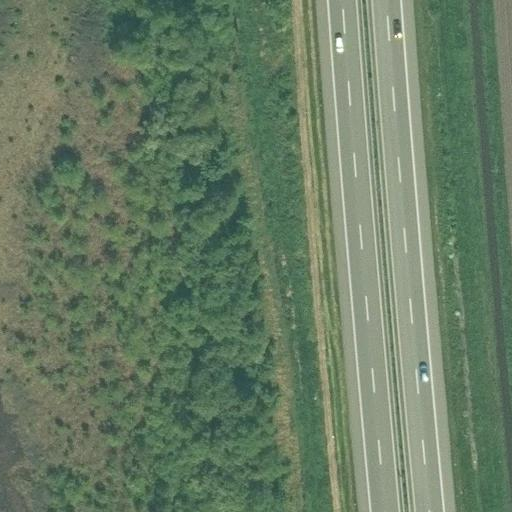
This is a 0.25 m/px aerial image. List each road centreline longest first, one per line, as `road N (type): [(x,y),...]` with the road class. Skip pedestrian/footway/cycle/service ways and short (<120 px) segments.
road 1 (motorway): [(429,511),(385,0)]
road 2 (motorway): [(328,0),(371,511)]
